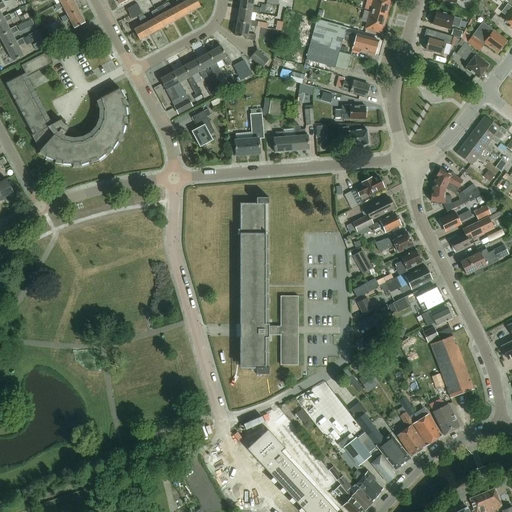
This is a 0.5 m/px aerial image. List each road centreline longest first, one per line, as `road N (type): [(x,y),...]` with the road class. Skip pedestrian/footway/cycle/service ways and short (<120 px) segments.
road 1 (residential): [(500,431),(494,378),(414,200),(404,158)]
road 2 (residential): [(222,422),(174,255),(174,177)]
road 3 (residential): [(174,177),(404,158)]
road 4 (residential): [(404,158),(390,106),(418,0)]
road 5 (residential): [(379,511),(448,443),(500,431)]
road 6 (residential): [(41,209),(174,177)]
road 7 (residential): [(132,70),(210,29),(223,0)]
